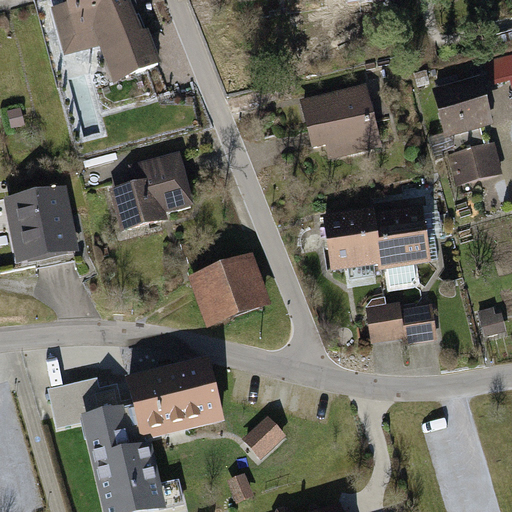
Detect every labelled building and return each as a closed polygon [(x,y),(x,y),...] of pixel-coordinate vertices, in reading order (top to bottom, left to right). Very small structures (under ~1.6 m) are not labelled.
[(69,0),(71,7),(54,13),(69,62),(103,51),(113,83),(160,68),(151,38),(143,41),(132,4),(125,7),(122,0),(69,0)] [(367,74),(302,91),(317,147),(381,130),(367,74)] [(496,131),(483,82),(436,94),(449,143),(496,131)] [(21,111),(7,115),(12,132),(25,128),(21,111)] [(506,177),(497,145),(449,157),(457,190),(506,177)] [(112,194),(123,237),(170,224),(169,217),(197,210),(183,156),(129,170),(133,189),(112,194)] [(64,191),(7,202),(20,270),(77,259),(64,191)] [(370,201),(319,210),(329,264),(379,255),(372,210),(370,201)] [(423,202),(372,210),(379,255),(382,265),(432,256),(423,202)] [(256,247),(193,270),(212,322),(275,299),(256,247)] [(400,298),(368,303),(373,341),(406,336),(401,307),(400,298)] [(434,302),(401,307),(406,336),(407,345),(439,340),(434,302)] [(489,340),(509,335),(503,311),(497,312),(496,307),(482,310),(489,340)] [(211,358),(129,377),(133,406),(84,418),(105,511),(151,511),(164,509),(152,440),(225,421),(211,358)] [(263,465),(290,443),(272,420),(244,442),(263,465)] [(245,470),(228,478),(238,498),(255,490),(245,470)] [(347,511),(344,500),(303,511),(405,511),(404,508),(391,511),(347,511)]
